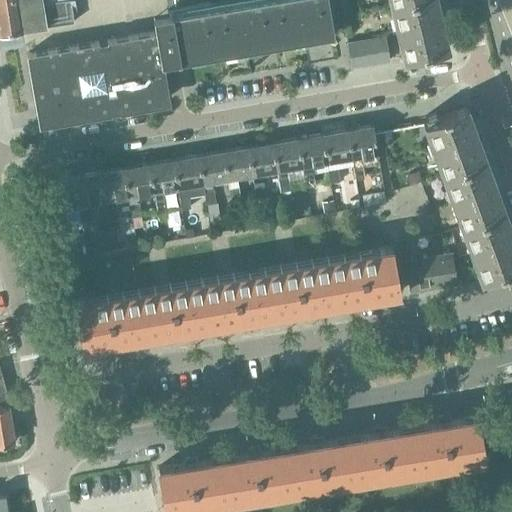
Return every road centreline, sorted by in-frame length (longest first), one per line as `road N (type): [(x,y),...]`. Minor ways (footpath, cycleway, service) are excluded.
road 1 (residential): [(484,73),(0,157)]
road 2 (residential): [(50,462),(357,400)]
road 3 (residential): [(344,334),(82,378)]
road 4 (residential): [(50,462),(8,262)]
road 5 (residential): [(511,292),(344,334)]
road 6 (residential): [(357,400),(511,363)]
